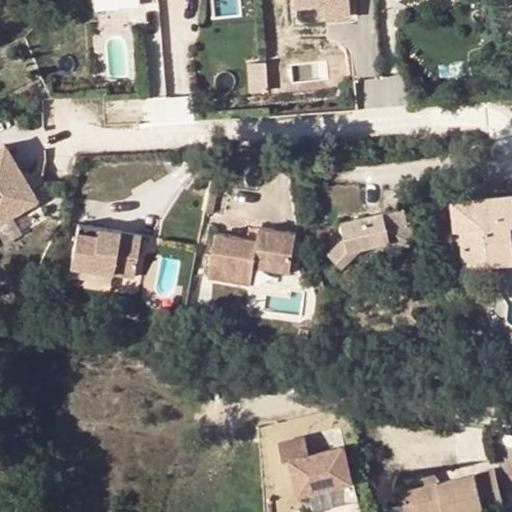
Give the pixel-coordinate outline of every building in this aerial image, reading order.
[(349,2),(325,4),(326,19),(351,17),(349,2)] [(247,89),(265,88),(262,59),(245,61),(247,89)] [(0,220),(39,198),(6,141),(0,144),(0,220)] [(511,192),(466,197),(452,199),(455,227),(462,227),(465,263),(511,259),(511,192)] [(410,218),(406,218),(400,220),(398,206),(341,219),(344,233),(327,252),(343,264),(359,244),(388,238),(389,245),(413,240),(410,218)] [(404,206),(398,206),(400,220),(406,218),(404,206)] [(143,235),(79,224),(71,265),(114,273),(135,276),(143,235)] [(259,240),(218,233),(211,277),(253,284),(256,266),(292,272),(298,235),(261,228),(259,240)] [(114,273),(71,265),(69,281),(111,289),(114,273)] [(215,345),(212,362),(243,368),(247,350),(215,345)] [(304,434),(278,441),(282,459),(290,457),(298,492),(352,480),(343,444),(308,452),(304,434)] [(485,511),(483,503),(498,500),(491,473),(433,486),(420,489),(418,481),(397,486),(403,511),(485,511)] [(420,489),(433,486),(432,478),(418,481),(420,489)] [(483,503),(485,511),(500,511),(501,511),(498,500),(483,503)]
